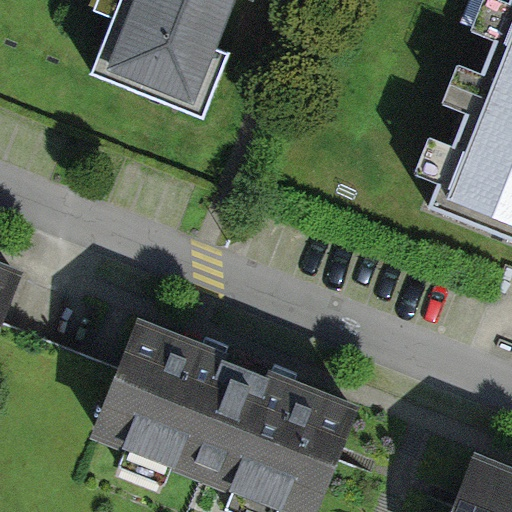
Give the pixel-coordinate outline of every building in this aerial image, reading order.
[(236,0),(129,0),(103,68),(196,104),(236,0)] [(511,7),(438,204),(511,232),(511,7)] [(0,311),(13,277),(0,271),(0,311)] [(307,511),(348,411),(140,329),(99,431),(303,511),(307,511)] [(511,511),(511,477),(476,463),(455,511),(511,511)]
